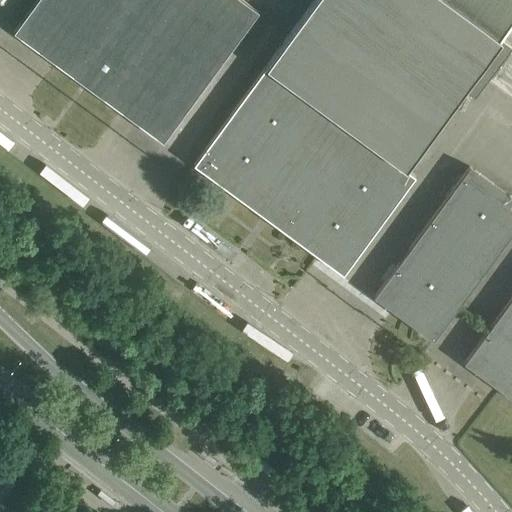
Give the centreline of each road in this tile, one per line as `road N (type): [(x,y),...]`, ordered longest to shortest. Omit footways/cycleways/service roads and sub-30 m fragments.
road 1 (unclassified): [(496,511),(417,431),(0,108)]
road 2 (tertiary): [(238,511),(0,317)]
road 3 (unknown): [(511,115),(494,106),(466,119),(371,270)]
road 4 (tertiary): [(0,376),(174,511)]
